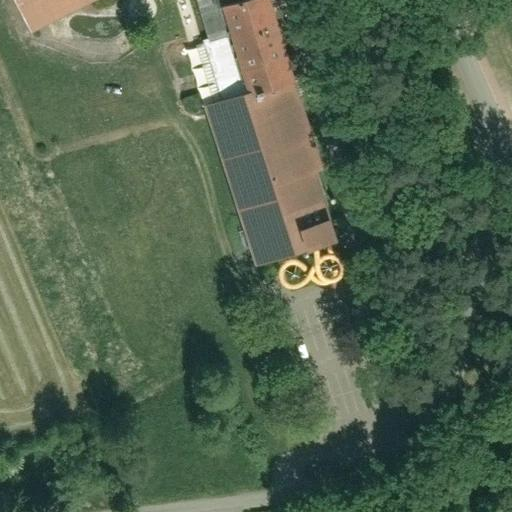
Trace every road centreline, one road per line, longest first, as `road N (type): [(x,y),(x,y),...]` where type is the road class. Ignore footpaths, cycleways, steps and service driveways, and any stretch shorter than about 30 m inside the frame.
road 1 (residential): [(158,511),(393,479),(446,387),(511,242)]
road 2 (residential): [(511,125),(467,0)]
